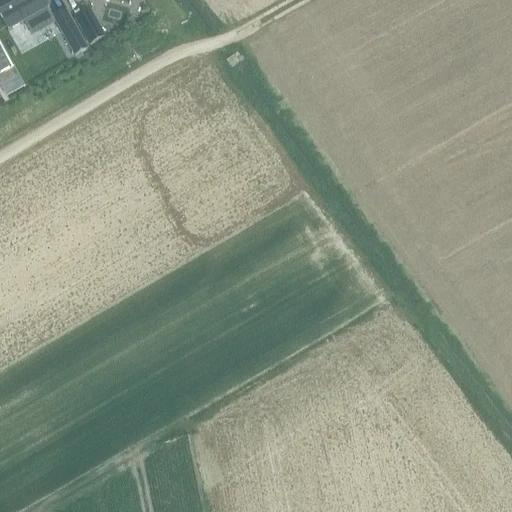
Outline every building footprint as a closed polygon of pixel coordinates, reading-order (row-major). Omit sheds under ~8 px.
[(44,0),(0,0),(0,16),(9,31),(49,9),(44,0)] [(109,37),(126,28),(112,3),(96,12),(109,37)] [(54,19),(75,57),(88,50),(67,12),(54,19)] [(76,21),(90,46),(106,37),(92,13),(76,21)] [(0,75),(14,67),(0,41),(0,75)]
